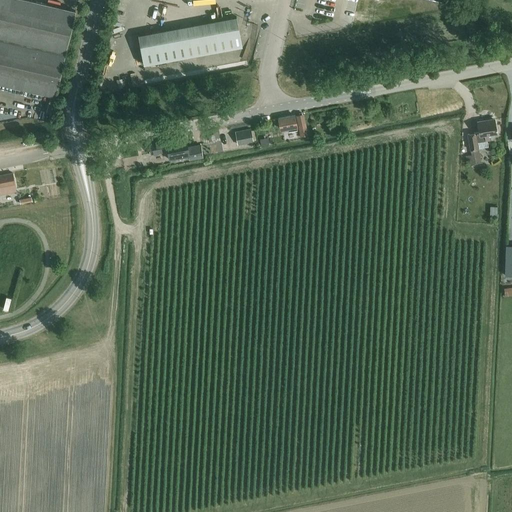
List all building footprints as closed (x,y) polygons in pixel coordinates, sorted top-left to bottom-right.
[(26,0),(0,0),(0,84),(55,97),(76,11),(26,0)] [(243,46),(237,17),(138,35),(144,65),(243,46)] [(278,117),(280,130),(288,128),(288,131),(298,130),(295,114),(278,117)] [(471,155),(466,156),(467,165),(481,162),(479,150),(478,150),(478,149),(488,147),(487,140),(493,139),(492,133),(497,132),(495,120),(478,122),(480,132),(476,133),(468,134),(471,150),(471,155)] [(308,133),(307,129),(306,121),(299,122),(302,134),(308,133)] [(239,144),(253,141),(250,129),(236,132),(239,144)] [(150,154),(168,151),(170,159),(189,155),(190,159),(203,156),(201,145),(188,148),(186,136),(148,143),(150,154)] [(0,194),(16,191),(14,181),(13,181),(12,173),(0,175),(0,194)] [(7,297),(3,309),(8,310),(12,299),(7,297)]
